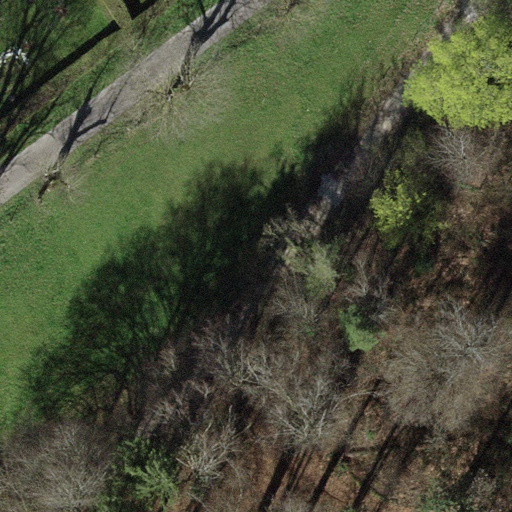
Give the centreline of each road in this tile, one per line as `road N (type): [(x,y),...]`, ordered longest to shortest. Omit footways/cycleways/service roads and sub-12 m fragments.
road 1 (track): [(467,0),(152,415),(47,511)]
road 2 (residential): [(248,0),(0,188)]
